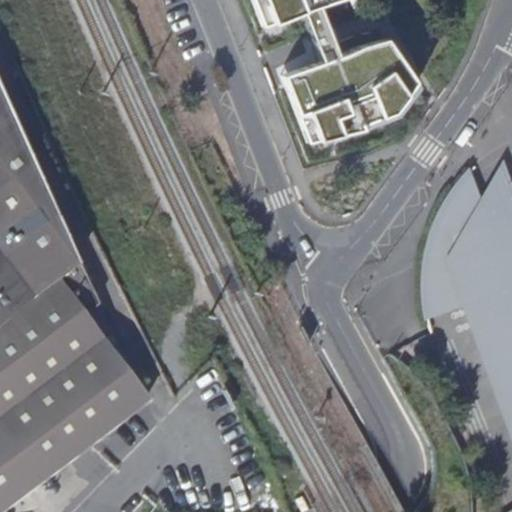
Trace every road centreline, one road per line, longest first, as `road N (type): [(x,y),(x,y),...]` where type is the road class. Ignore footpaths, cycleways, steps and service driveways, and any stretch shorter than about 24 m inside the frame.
road 1 (unclassified): [(511,10),(467,97),(336,265)]
road 2 (unclassified): [(336,265),(302,234),(281,198),(204,0)]
road 3 (unclassified): [(359,511),(402,481),(407,463),(326,303),(327,281)]
